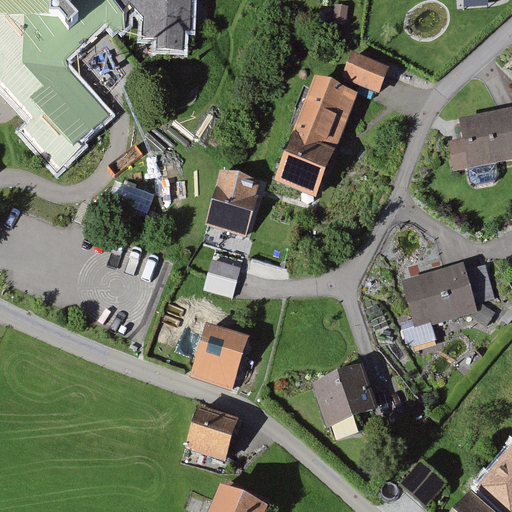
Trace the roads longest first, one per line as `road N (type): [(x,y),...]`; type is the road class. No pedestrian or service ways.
road 1 (residential): [(0,309),(137,373),(251,414),(369,511)]
road 2 (residential): [(511,34),(437,106),(400,207),(369,257),(345,282),(281,293)]
